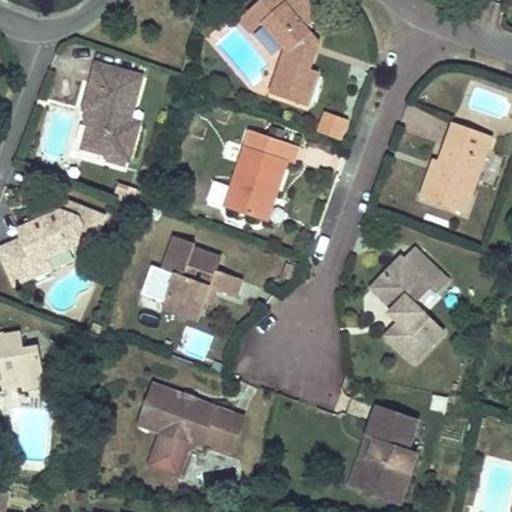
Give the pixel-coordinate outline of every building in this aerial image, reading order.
[(308,23),(320,10),(310,0),(254,0),(244,9),(259,24),(285,50),(315,60),(317,53),(303,36),(311,28),(308,23)] [(259,24),(244,9),(236,16),(250,32),(259,24)] [(317,32),(311,28),(303,36),(317,53),(317,32)] [(315,60),(285,50),(269,93),(307,108),(320,72),(312,69),(315,60)] [(137,74),(92,62),(80,106),(84,107),(89,109),(85,121),(79,145),(125,157),(134,121),(125,118),(137,74)] [(89,109),(84,107),(81,119),(85,121),(89,109)] [(347,117),(323,109),(316,129),(339,137),(347,117)] [(466,210),(491,136),(455,124),(453,123),(439,163),(432,160),(429,169),(421,194),(466,210)] [(297,143),(249,124),(240,149),(284,167),(287,160),(291,162),(297,143)] [(273,198),(284,167),(240,149),(221,202),(258,215),(266,196),(273,198)] [(266,196),(258,215),(266,219),(273,198),(266,196)] [(50,256),(79,243),(93,247),(106,216),(66,202),(61,212),(48,218),(32,226),(19,231),(23,240),(1,250),(16,283),(36,275),(33,268),(52,260),(50,256)] [(30,220),(32,226),(48,218),(45,213),(30,220)] [(182,304),(179,315),(193,321),(206,284),(212,269),(216,259),(186,248),(187,244),(165,235),(153,269),(169,274),(159,297),(182,304)] [(400,316),(386,331),(413,359),(443,331),(416,303),(431,289),(437,293),(449,281),(415,246),(404,258),(398,252),(367,283),(400,316)] [(36,275),(55,266),(52,260),(33,268),(36,275)] [(240,279),(212,269),(206,284),(234,294),(240,279)] [(182,304),(159,297),(156,307),(179,315),(182,304)] [(0,391),(22,388),(20,376),(41,373),(37,347),(23,348),(20,332),(6,334),(0,334),(0,391)] [(22,391),(43,389),(41,373),(20,376),(22,388),(22,391)] [(224,453),(237,417),(238,416),(193,399),(191,405),(176,399),(178,394),(146,382),(130,425),(153,433),(141,466),(171,476),(183,444),(194,448),(196,442),(224,453)] [(193,399),(194,395),(180,390),(178,394),(176,399),(191,405),(193,399)] [(413,416),(374,402),(346,480),(375,490),(380,476),(397,483),(403,468),(409,470),(416,449),(405,445),(413,416)] [(380,476),(375,490),(399,499),(409,470),(403,468),(397,483),(380,476)] [(214,508),(216,500),(203,498),(202,506),(214,508)]
